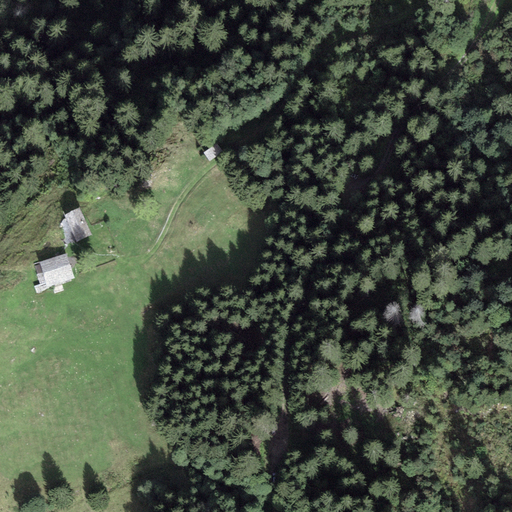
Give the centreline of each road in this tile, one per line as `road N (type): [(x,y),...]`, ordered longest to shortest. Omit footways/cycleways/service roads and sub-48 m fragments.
road 1 (track): [(497,0),(479,36),(335,216),(292,332),(277,448)]
road 2 (track): [(428,0),(327,39),(191,184),(145,257),(97,255)]
